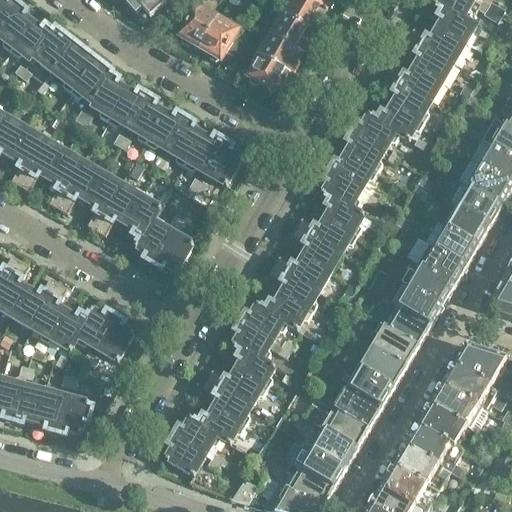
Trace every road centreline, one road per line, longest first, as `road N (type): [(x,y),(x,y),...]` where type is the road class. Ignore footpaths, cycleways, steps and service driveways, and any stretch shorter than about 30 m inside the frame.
road 1 (unclassified): [(301,165),(69,0)]
road 2 (unclassified): [(197,336),(0,217)]
road 3 (residential): [(464,323),(348,511)]
road 4 (residential): [(301,165),(197,336)]
road 5 (residential): [(388,0),(301,165)]
road 6 (residential): [(197,336),(119,492)]
road 7 (residential): [(119,492),(0,457)]
